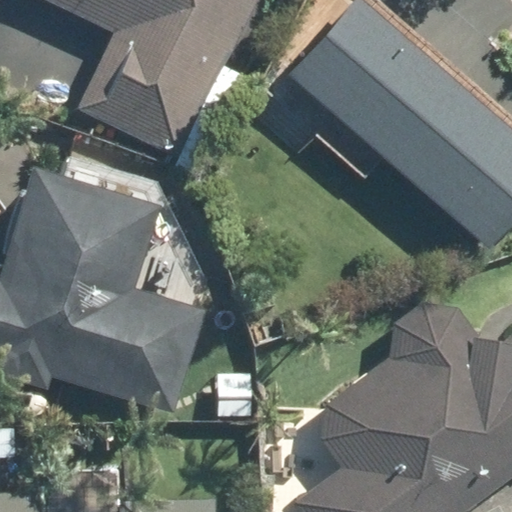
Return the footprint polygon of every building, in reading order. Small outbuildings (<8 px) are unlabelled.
[(165,156),(162,162),(192,176),(239,78),(220,68),(252,0),(30,0),(110,37),(74,112),(165,156)] [(511,137),(355,0),(345,0),(281,75),(481,251),(511,216),(511,137)] [(0,380),(44,394),(47,377),(172,415),(202,314),(130,292),(154,209),(25,170),(0,255),(0,380)] [(338,469),(288,506),(292,511),(466,511),(511,478),(511,345),(511,346),(476,341),(454,311),(417,306),(391,326),(387,357),(321,405),(316,440),(338,469)] [(0,459),(10,460),(10,430),(0,430),(0,459)] [(0,511),(212,511),(212,502),(118,503),(117,482),(72,483),(72,496),(0,497),(0,511)]
